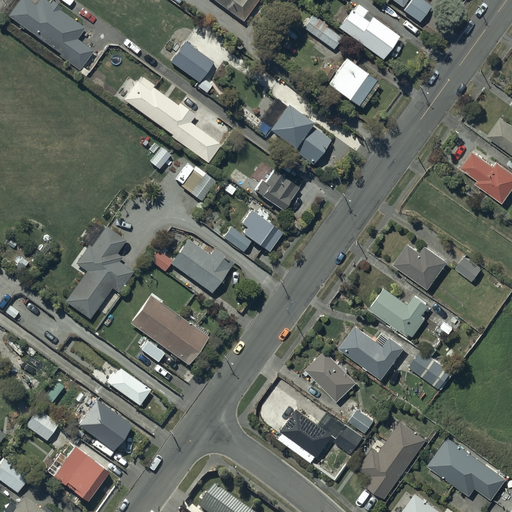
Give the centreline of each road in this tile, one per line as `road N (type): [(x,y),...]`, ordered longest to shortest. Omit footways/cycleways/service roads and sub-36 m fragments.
road 1 (unclassified): [(202,419),(506,0)]
road 2 (residential): [(324,511),(202,419)]
